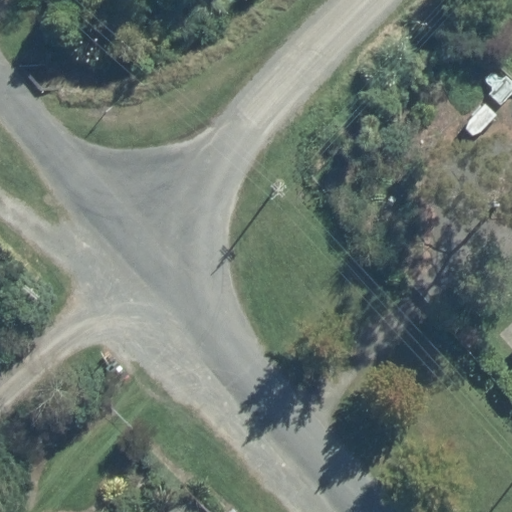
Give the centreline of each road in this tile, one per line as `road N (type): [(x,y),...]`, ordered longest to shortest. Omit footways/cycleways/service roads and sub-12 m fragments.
road 1 (unclassified): [(120,232),(372,511)]
road 2 (residential): [(120,232),(370,0)]
road 3 (unclassified): [(0,87),(120,232)]
